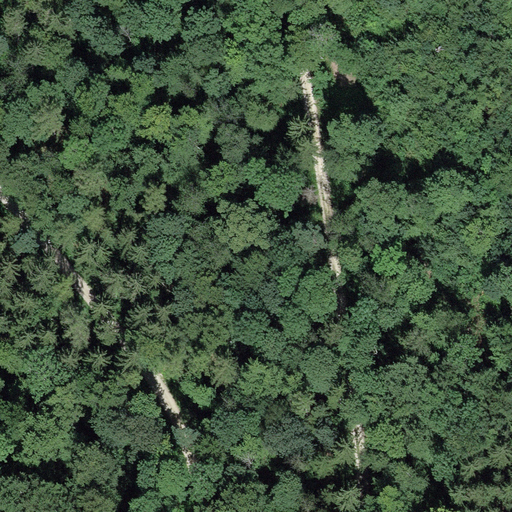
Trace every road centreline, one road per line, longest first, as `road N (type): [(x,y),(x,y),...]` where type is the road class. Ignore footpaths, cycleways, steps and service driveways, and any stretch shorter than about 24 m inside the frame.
road 1 (track): [(286,0),(369,511)]
road 2 (track): [(0,187),(164,393),(194,457),(204,511)]
road 3 (track): [(314,146),(421,269),(511,393)]
